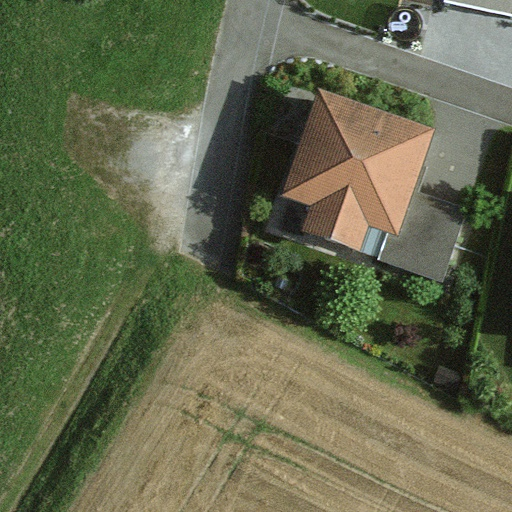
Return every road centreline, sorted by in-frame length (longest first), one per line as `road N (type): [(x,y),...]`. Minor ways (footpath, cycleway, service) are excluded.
road 1 (track): [(0,507),(172,220)]
road 2 (residential): [(511,106),(287,27),(260,0)]
